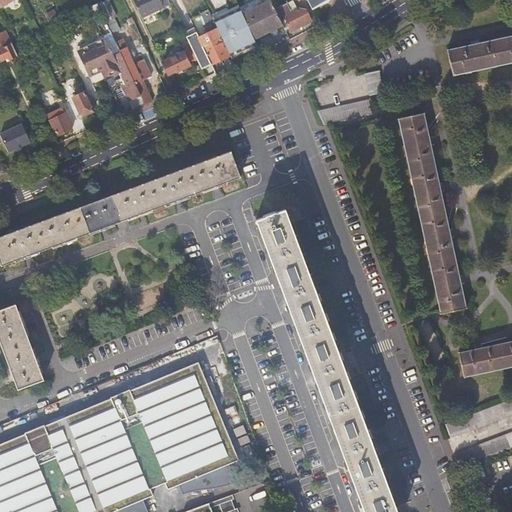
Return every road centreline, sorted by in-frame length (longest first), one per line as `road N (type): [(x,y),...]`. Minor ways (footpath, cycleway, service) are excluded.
road 1 (residential): [(280,74),(444,511)]
road 2 (tertiary): [(0,208),(280,74)]
